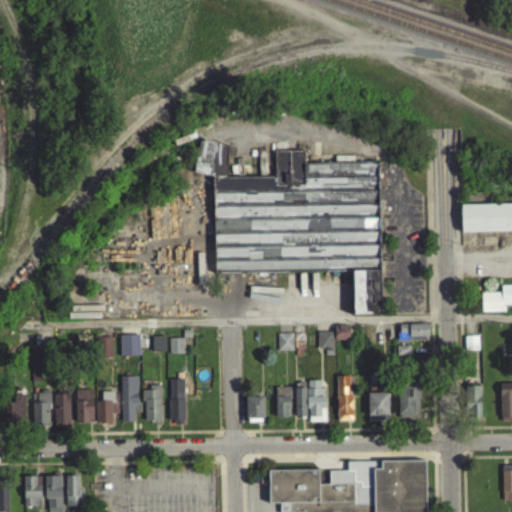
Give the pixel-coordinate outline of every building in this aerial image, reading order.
[(375,167),(377,274),(377,319),(349,319),(349,275),(212,277),(210,182),(272,181),(272,155),(300,155),(300,168),(375,167)] [(511,209),(460,210),(460,238),(511,237),(511,209)] [(511,310),(511,290),(500,291),(500,298),(480,298),(481,318),(504,318),(504,311),(511,310)] [(427,330),(397,330),(397,346),(428,346),(427,330)] [(334,346),(348,346),(348,331),(333,332),(334,346)] [(317,355),(333,355),(332,337),(316,337),(317,355)] [(292,356),(292,340),(276,339),(276,356),(292,356)] [(138,340),(119,341),(119,362),(139,361),(138,340)] [(165,357),(165,342),(151,342),(151,357),(165,357)] [(477,356),(477,342),(464,342),(464,356),(477,356)] [(110,343),(95,343),(96,363),(111,363),(110,343)] [(183,359),(183,344),(168,344),(168,359),(183,359)] [(31,387),(41,388),(42,357),(37,357),(37,351),(31,351),(31,387)] [(395,361),(409,362),(409,352),(395,351),(395,361)] [(351,426),(350,381),(335,382),(336,427),(351,426)] [(137,382),(119,382),(120,427),(132,427),(132,419),(138,419),(137,382)] [(168,385),(169,429),(183,429),(183,385),(168,385)] [(307,428),(323,427),(322,386),(306,387),(307,428)] [(417,425),(418,386),(397,386),(396,424),(417,425)] [(293,422),(304,422),(305,387),(294,387),(293,422)] [(511,388),(499,389),(499,427),(511,427),(511,388)] [(288,402),(293,402),(293,392),(274,393),(275,424),(289,423),(288,402)] [(479,392),(466,392),(468,424),(480,424),(479,392)] [(143,427),(160,427),(159,393),(142,393),(143,427)] [(54,432),(69,432),(68,395),(53,395),(54,432)] [(75,429),(92,428),(91,395),(74,395),(75,429)] [(95,428),(111,428),(111,420),(117,419),(117,406),(113,406),(113,397),(101,397),(101,407),(95,407),(95,428)] [(387,426),(387,398),(366,399),(367,427),(387,426)] [(48,399),(31,399),(32,430),(49,430),(48,399)] [(24,400),(10,400),(11,430),(24,430),(24,400)] [(262,402),(245,402),(245,427),(263,427),(262,402)] [(423,511),(423,466),(378,466),(378,474),(371,474),(371,465),(345,466),(345,476),(327,476),(327,489),(316,490),(316,475),(266,476),(266,508),(278,508),(278,511),(423,511)] [(511,471),(501,471),(501,506),(511,505),(511,471)] [(64,511),(79,511),(78,481),(64,482),(64,511)] [(25,511),(40,511),(39,482),(22,482),(22,511),(25,511)] [(61,511),(61,482),(44,482),(44,511),(61,511)]
